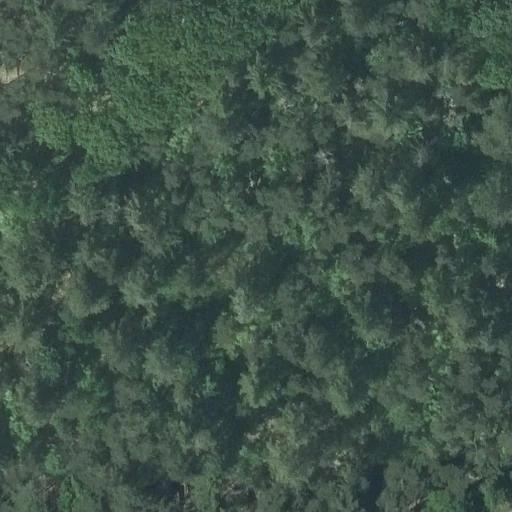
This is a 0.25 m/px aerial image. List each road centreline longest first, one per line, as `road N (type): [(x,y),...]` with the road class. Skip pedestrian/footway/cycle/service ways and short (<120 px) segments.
road 1 (unknown): [(248,0),(28,193)]
road 2 (track): [(0,143),(158,0)]
